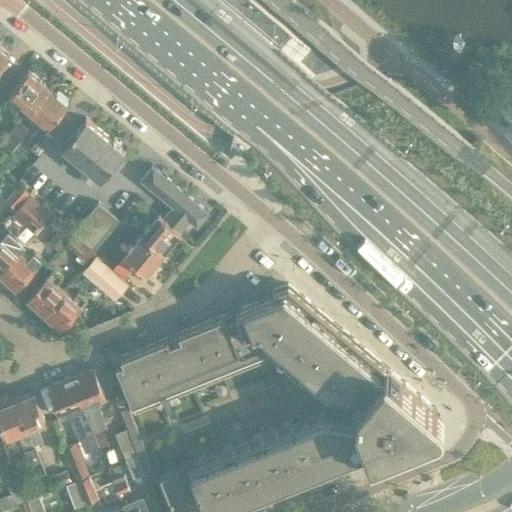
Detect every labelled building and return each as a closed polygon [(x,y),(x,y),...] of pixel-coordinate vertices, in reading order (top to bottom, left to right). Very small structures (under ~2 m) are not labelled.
[(0,65),(10,53),(0,44),(0,65)] [(30,107),(49,85),(29,69),(11,91),(30,107)] [(50,124),(68,101),(49,85),(30,107),(50,124)] [(102,176),(124,148),(86,116),(63,144),(87,164),(79,173),(91,183),(99,173),(102,176)] [(0,142),(10,151),(29,128),(18,120),(0,142)] [(39,154),(52,137),(44,131),(31,147),(39,154)] [(165,216),(181,230),(191,218),(199,225),(210,211),(154,164),(143,177),(175,204),(165,216)] [(16,208),(29,193),(19,183),(5,198),(16,208)] [(44,219),(50,212),(29,193),(16,208),(11,213),(24,225),(31,217),(39,224),(44,219)] [(102,236),(118,217),(99,200),(82,219),(102,236)] [(130,220),(136,213),(127,206),(121,212),(130,220)] [(50,212),(44,219),(56,231),(63,223),(50,212)] [(181,230),(165,216),(160,212),(145,231),(167,251),(183,232),(181,230)] [(93,246),(102,236),(82,219),(74,229),(93,246)] [(74,233),(70,229),(63,223),(56,231),(48,240),(58,249),(65,241),(66,242),(74,233)] [(9,228),(0,237),(0,269),(20,247),(25,242),(16,235),(9,228)] [(149,272),(167,251),(145,231),(126,253),(149,272)] [(86,244),(75,233),(74,233),(66,242),(78,252),(86,244)] [(33,250),(29,255),(20,247),(0,269),(0,271),(16,286),(41,257),(33,250)] [(115,298),(128,284),(96,257),(84,271),(115,298)] [(57,280),(62,275),(54,268),(28,297),(44,311),(65,288),(57,280)] [(435,409),(436,407),(288,283),(273,291),(274,293),(236,308),(239,314),(227,319),(225,313),(178,332),(181,337),(169,342),(167,336),(154,341),(120,355),(121,356),(123,361),(116,363),(134,410),(172,395),(279,351),(339,401),(235,442),(252,483),(253,483),(259,497),(271,492),(270,488),(279,484),(281,488),(300,480),(298,473),(307,470),(309,474),(322,469),(320,464),(371,444),(373,451),(433,427),(432,424),(432,425),(430,421),(432,412),(434,409),(435,409)] [(78,290),(74,295),(65,288),(44,311),(61,326),(86,298),(78,290)] [(96,400),(105,396),(93,367),(72,376),(94,431),(101,428),(107,426),(96,400)] [(82,436),(94,431),(72,376),(50,385),(62,414),(72,410),(82,436)] [(36,425),(45,421),(33,391),(14,399),(30,438),(31,438),(33,444),(42,441),(36,425)] [(14,399),(0,405),(0,415),(8,436),(18,432),(22,441),(25,448),(33,444),(30,438),(14,399)] [(128,404),(121,407),(129,427),(139,452),(151,483),(159,480),(128,404)] [(126,458),(138,453),(128,427),(115,432),(126,458)] [(101,428),(94,431),(100,447),(108,444),(101,428)] [(76,477),(88,472),(76,441),(63,446),(76,477)] [(253,483),(252,483),(235,442),(197,458),(160,473),(175,511),(212,511),(221,507),(223,511),(242,503),(241,499),(250,495),(252,500),(259,497),(253,483)] [(24,451),(29,465),(39,462),(33,448),(24,451)] [(52,487),(71,479),(67,468),(47,476),(52,487)] [(87,502),(97,498),(89,475),(78,479),(87,502)] [(117,493),(129,488),(125,478),(113,483),(117,493)] [(75,506),(86,502),(77,479),(66,484),(75,506)] [(25,499),(27,499),(20,483),(8,488),(14,504),(21,501),(25,499)] [(8,494),(0,496),(0,504),(2,508),(12,504),(8,494)] [(45,511),(39,494),(27,499),(25,499),(30,511),(45,511)] [(131,502),(122,506),(124,511),(148,511),(147,509),(142,497),(131,502)] [(30,511),(25,499),(21,501),(25,511),(30,511)]
